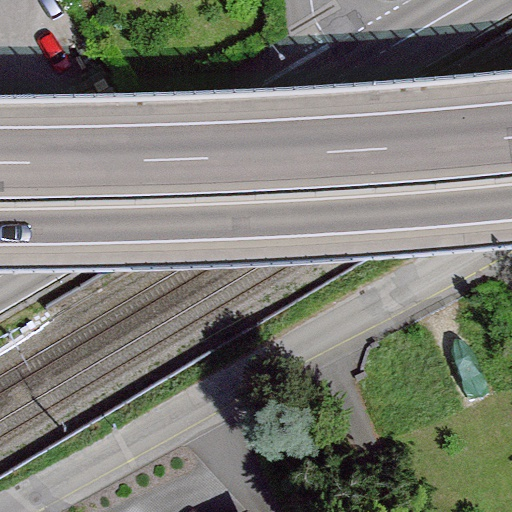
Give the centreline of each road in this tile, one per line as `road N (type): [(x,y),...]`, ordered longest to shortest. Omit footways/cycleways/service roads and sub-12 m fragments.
road 1 (residential): [(27,511),(511,224)]
road 2 (motorway): [(511,137),(222,159),(0,161)]
road 3 (motorway): [(0,224),(227,220),(511,201)]
road 4 (primary): [(0,275),(344,78)]
road 5 (primary): [(344,78),(472,0)]
